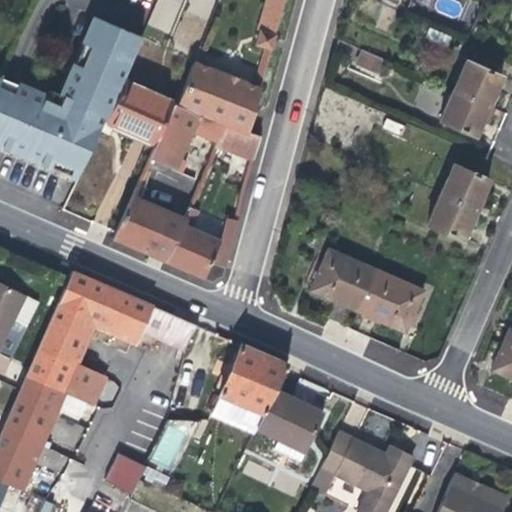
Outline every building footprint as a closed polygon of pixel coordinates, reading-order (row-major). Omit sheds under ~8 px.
[(167,33),(183,0),(158,0),(147,24),(167,33)] [(271,49),(283,0),(265,0),(258,30),(259,31),(255,45),(264,47),(271,49)] [(141,36),(94,16),(61,95),(64,96),(60,107),(43,100),(45,96),(17,84),(0,124),(0,145),(36,161),(75,177),(141,36)] [(271,49),(264,47),(253,85),(260,88),(271,49)] [(198,50),(193,62),(199,64),(204,52),(198,50)] [(379,75),(385,60),(363,50),(356,65),(379,75)] [(452,90),(488,105),(495,90),(501,75),(466,60),(452,90)] [(199,64),(193,62),(176,105),(200,113),(227,124),(249,132),(255,107),(260,88),(253,85),(199,64)] [(0,124),(17,84),(0,77),(0,124)] [(128,131),(156,143),(174,103),(123,82),(105,121),(128,131)] [(488,105),(452,90),(439,120),(475,136),(482,119),(488,105)] [(176,166),(193,129),(220,139),(220,138),(227,124),(200,113),(176,105),(174,103),(156,143),(150,157),(173,167),(176,166)] [(217,145),(253,160),(260,136),(249,132),(227,124),(220,138),(220,139),(217,145)] [(440,193),(475,209),(482,193),(489,178),(453,163),(440,193)] [(475,209),(440,193),(426,224),(462,239),(468,225),(475,209)] [(164,262),(184,217),(132,195),(112,239),(140,251),(164,262)] [(197,210),(189,206),(184,217),(164,262),(189,272),(211,282),(222,276),(237,220),(224,217),(219,239),(190,226),(197,210)] [(358,310),(376,270),(328,249),(310,289),(334,300),(358,310)] [(376,270),(358,310),(380,320),(405,331),(423,290),(376,270)] [(0,435),(0,480),(8,484),(15,488),(59,387),(67,391),(93,403),(106,376),(78,363),(70,359),(90,316),(136,336),(140,329),(150,305),(113,289),(71,271),(68,277),(19,390),(0,435)] [(0,352),(10,357),(25,325),(12,318),(24,294),(0,282),(0,352)] [(12,318),(25,325),(37,301),(24,294),(12,318)] [(161,339),(171,314),(150,305),(140,329),(161,339)] [(171,314),(161,339),(184,350),(195,324),(171,314)] [(133,345),(136,336),(90,316),(70,359),(78,363),(94,328),(133,345)] [(502,344),(492,366),(491,368),(511,377),(511,329),(509,329),(502,344)] [(483,362),(492,366),(502,344),(493,340),(483,362)] [(288,364),(241,343),(219,395),(233,401),(226,417),(255,430),(256,427),(275,391),(284,371),(288,364)] [(0,376),(10,357),(0,352),(0,376)] [(24,492),(67,391),(59,387),(15,488),(24,492)] [(304,405),(275,391),(256,427),(278,438),(274,447),(301,460),(323,414),(304,405)] [(226,417),(233,401),(219,395),(212,411),(226,417)] [(154,467),(180,472),(190,422),(163,417),(154,467)] [(56,418),(50,440),(76,448),(83,425),(56,418)] [(374,449),(338,431),(310,488),(324,495),(334,475),(367,491),(356,511),(357,511),(385,511),(408,466),(385,455),(374,449)] [(389,446),(385,455),(408,466),(413,457),(389,446)] [(145,466),(119,453),(105,480),(132,493),(145,466)] [(436,511),(501,511),(504,506),(465,489),(470,480),(454,473),(436,511)] [(504,506),(508,497),(485,487),(470,480),(465,489),(504,506)] [(49,511),(52,505),(42,501),(37,511),(49,511)]
